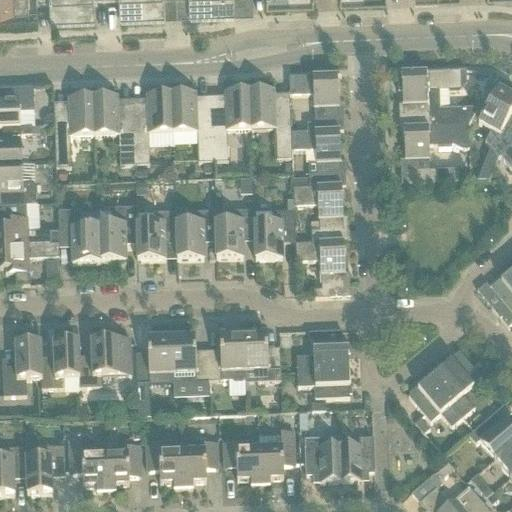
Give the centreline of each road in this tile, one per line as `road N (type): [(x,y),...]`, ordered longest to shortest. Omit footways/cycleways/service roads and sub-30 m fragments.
road 1 (residential): [(364,314),(290,316),(241,296),(0,306)]
road 2 (residential): [(364,314),(354,41)]
road 3 (residential): [(173,65),(0,69)]
road 4 (residential): [(173,65),(266,65),(341,42)]
road 5 (residential): [(341,42),(295,37),(173,65)]
road 6 (residential): [(375,398),(451,338),(458,313)]
